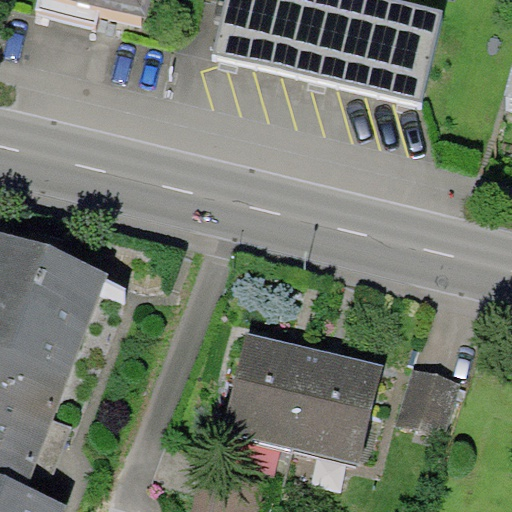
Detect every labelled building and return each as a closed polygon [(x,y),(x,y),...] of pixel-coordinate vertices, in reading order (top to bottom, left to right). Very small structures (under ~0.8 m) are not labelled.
[(137,41),(146,0),(36,0),(33,17),(137,41)] [(420,112),(442,22),(349,0),(223,0),(209,63),(420,112)] [(94,283),(0,247),(0,511),(56,511),(58,507),(16,492),(94,283)] [(379,368),(231,332),(207,431),(354,467),(379,368)] [(461,387),(412,370),(393,425),(442,442),(461,387)]
